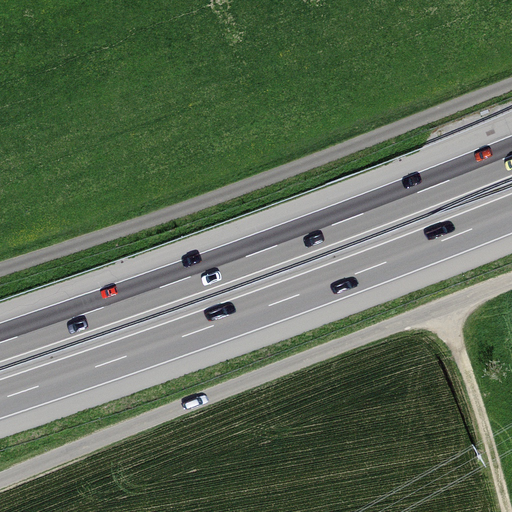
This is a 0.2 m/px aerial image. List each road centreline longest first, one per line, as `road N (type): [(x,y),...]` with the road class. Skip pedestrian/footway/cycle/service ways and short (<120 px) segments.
road 1 (unclassified): [(511,279),(0,480)]
road 2 (motorway): [(511,155),(0,342)]
road 3 (motorway): [(0,398),(511,212)]
road 4 (track): [(0,269),(511,84)]
road 5 (track): [(441,307),(506,511)]
